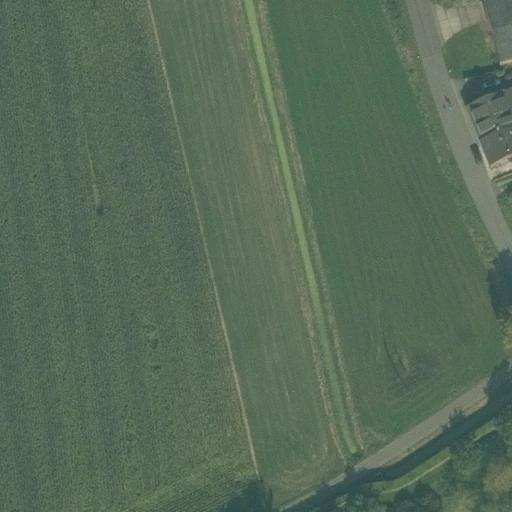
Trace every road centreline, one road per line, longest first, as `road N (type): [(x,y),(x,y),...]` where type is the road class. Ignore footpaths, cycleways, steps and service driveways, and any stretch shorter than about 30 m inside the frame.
road 1 (unclassified): [(417,0),(440,101),(511,268)]
road 2 (residential): [(285,511),(511,370)]
